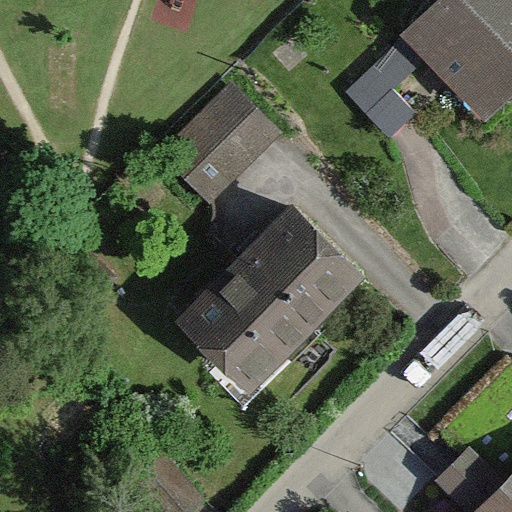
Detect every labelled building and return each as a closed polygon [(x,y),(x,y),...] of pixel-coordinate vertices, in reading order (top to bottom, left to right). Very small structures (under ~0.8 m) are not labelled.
[(511,99),(511,0),(443,0),(402,39),(448,90),(481,127),(511,99)] [(448,90),(402,39),(344,90),(390,141),(448,90)] [(290,149),(235,86),(152,157),(207,220),(290,149)] [(369,276),(295,203),(180,320),(254,393),(369,276)] [(460,495),(487,452),(459,435),(433,478),(460,495)] [(511,511),(511,474),(476,511),(511,511)]
